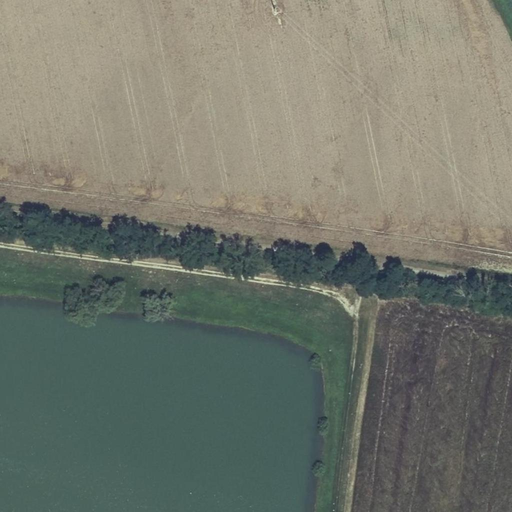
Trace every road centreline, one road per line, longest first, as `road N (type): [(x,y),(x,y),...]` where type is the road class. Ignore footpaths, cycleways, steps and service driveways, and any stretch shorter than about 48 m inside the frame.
road 1 (track): [(0,240),(269,273),(340,292),(356,319),(334,511)]
road 2 (track): [(0,212),(511,285)]
